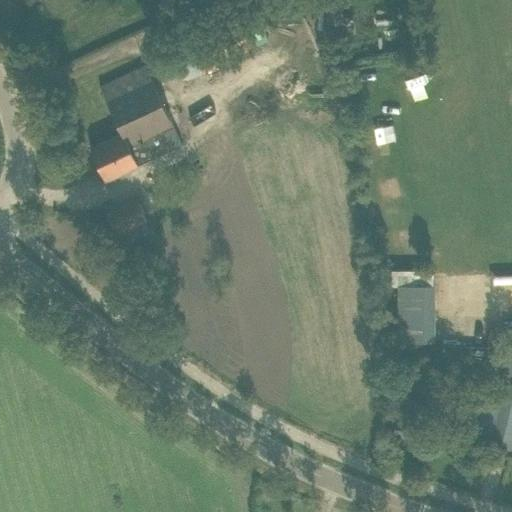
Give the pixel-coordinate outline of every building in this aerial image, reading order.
[(90,148),(105,180),(182,144),(149,76),(150,76),(145,65),(100,87),(122,133),(90,148)] [(367,97),(367,120),(388,120),(387,96),(367,97)] [(219,144),(193,154),(228,245),(262,232),(240,174),(232,177),(219,144)] [(271,223),(323,205),(310,170),(258,188),(271,223)] [(106,213),(116,234),(146,220),(136,199),(106,213)] [(394,268),(396,340),(436,339),(434,268),(394,268)] [(511,327),(506,327),(505,343),(502,382),(486,378),(472,440),(511,449),(511,448),(511,327)] [(393,433),(418,441),(422,426),(397,418),(393,433)] [(448,446),(448,451),(451,455),(455,455),(459,452),(460,448),(457,444),(452,443),(448,446)]
